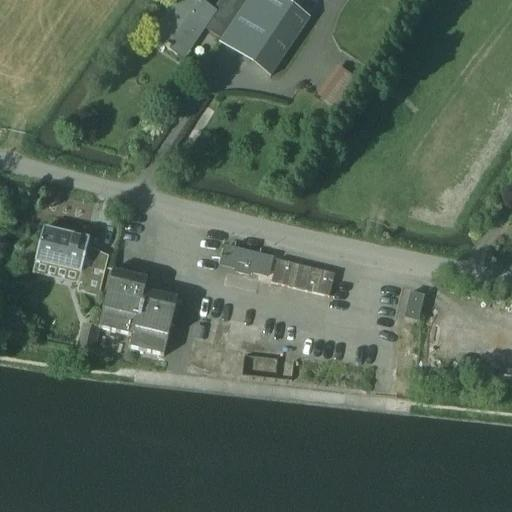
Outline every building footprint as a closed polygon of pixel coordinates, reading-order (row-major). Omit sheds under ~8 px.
[(220,46),(222,43),(271,75),(268,78),(269,79),(308,20),(321,0),(220,0),(213,11),(195,0),(175,0),(151,40),(177,57),(191,36),(196,40),(203,29),(222,41),(219,45),(220,46)] [(35,264),(81,275),(76,294),(98,300),(108,259),(86,254),(89,242),(43,231),(35,264)] [(225,249),(221,267),(266,279),(271,261),(225,249)] [(276,262),(270,285),(283,288),(329,299),(334,276),(288,265),(276,262)] [(131,339),(128,350),(163,359),(177,300),(144,292),(147,281),(112,272),(98,330),(131,339)] [(410,295),(403,320),(417,324),(424,298),(410,295)] [(83,327),(78,350),(92,353),(98,330),(83,327)]
